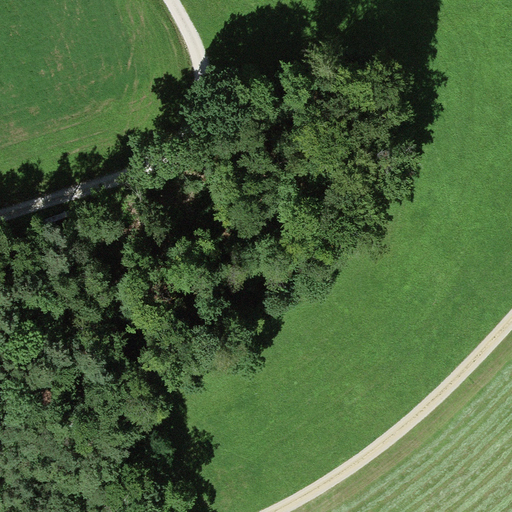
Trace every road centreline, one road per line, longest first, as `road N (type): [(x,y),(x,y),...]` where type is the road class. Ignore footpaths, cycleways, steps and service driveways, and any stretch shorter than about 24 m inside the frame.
road 1 (track): [(169,0),(201,75),(199,94),(180,119),(86,174),(0,210)]
road 2 (track): [(274,511),(375,449),(511,315)]
